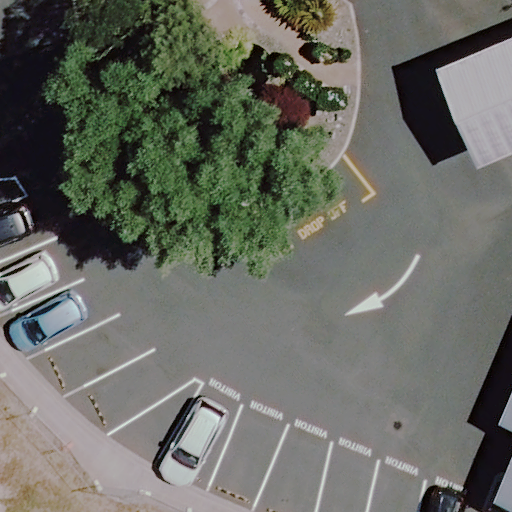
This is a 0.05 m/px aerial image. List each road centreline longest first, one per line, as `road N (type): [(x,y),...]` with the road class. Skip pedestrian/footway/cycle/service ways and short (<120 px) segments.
road 1 (unknown): [(200,341),(384,350),(485,296),(511,234)]
road 2 (unknown): [(200,341),(423,511)]
road 3 (unknown): [(44,177),(200,341)]
road 4 (unknown): [(0,36),(44,177)]
